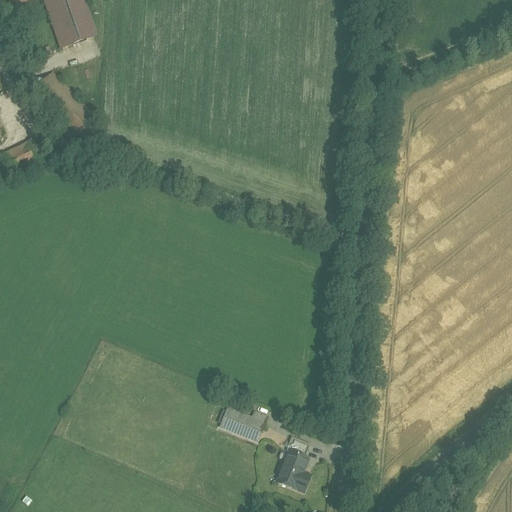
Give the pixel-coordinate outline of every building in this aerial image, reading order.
[(96,37),(83,0),(0,0),(0,10),(30,0),(45,0),(63,49),(64,48),(63,48),(95,37),(96,37)] [(100,122),(52,73),(35,90),(82,139),(100,122)] [(38,142),(36,139),(0,156),(0,160),(8,177),(9,177),(13,185),(52,166),(48,157),(51,156),(43,140),(38,142)] [(226,410),(219,431),(258,445),(267,421),(253,416),(251,419),(226,410)] [(293,440),(275,485),(306,497),(312,482),(300,477),(312,448),(293,440)] [(26,497),(22,503),(28,508),(32,502),(26,497)]
